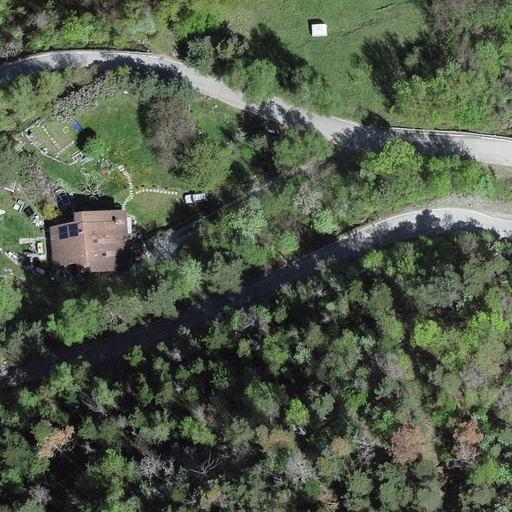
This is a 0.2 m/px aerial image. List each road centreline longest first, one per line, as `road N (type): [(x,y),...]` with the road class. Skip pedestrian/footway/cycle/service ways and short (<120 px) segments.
road 1 (unclassified): [(511,231),(434,221),(390,231),(193,327),(0,380)]
road 2 (unclassified): [(0,77),(37,63),(99,60),(166,71),(325,131),(511,154)]
